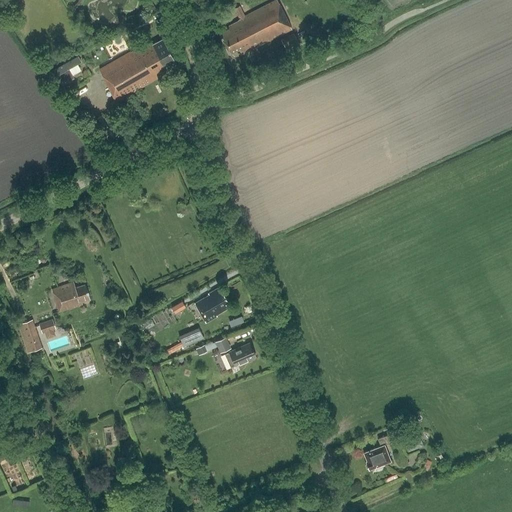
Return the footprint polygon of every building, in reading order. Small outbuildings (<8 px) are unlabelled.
[(242,55),(292,29),(276,0),(246,16),(241,6),(235,9),(240,19),(237,20),(238,21),(227,26),(229,29),(220,33),(231,54),(239,49),(242,55)] [(294,33),(281,39),(286,49),(299,43),(294,33)] [(175,60),(169,50),(163,39),(153,45),(151,42),(138,50),(137,49),(100,71),(118,101),(159,77),(158,75),(166,70),(164,67),(175,60)] [(82,62),(78,56),(50,72),(57,85),(61,83),(62,85),(75,78),(69,69),(82,62)] [(57,287),(65,309),(66,311),(92,301),(83,276),(57,285),(57,287)] [(226,303),(230,300),(221,285),(209,292),(210,294),(195,302),(207,322),(217,316),(217,315),(229,307),(226,303)] [(175,313),(183,309),(179,303),(172,307),(175,313)] [(169,307),(146,320),(151,328),(174,315),(169,307)] [(42,348),(33,319),(19,324),(29,352),(42,348)] [(53,319),(39,323),(42,333),(45,332),(47,338),(55,336),(54,329),(56,329),(53,319)] [(199,328),(182,336),(187,345),(203,338),(199,328)] [(220,353),(230,348),(225,337),(216,341),(220,353)] [(229,352),(225,354),(231,367),(256,356),(250,343),(229,352)] [(204,345),(196,349),(199,355),(207,352),(204,345)] [(93,347),(71,354),(74,362),(80,360),(83,372),(99,368),(93,347)] [(403,436),(408,452),(424,446),(418,431),(403,436)] [(378,440),(380,445),(386,442),(387,445),(395,441),(392,434),(378,440)] [(370,469),(391,461),(384,444),(363,452),(367,461),(366,462),(369,468),(370,468),(370,469)]
